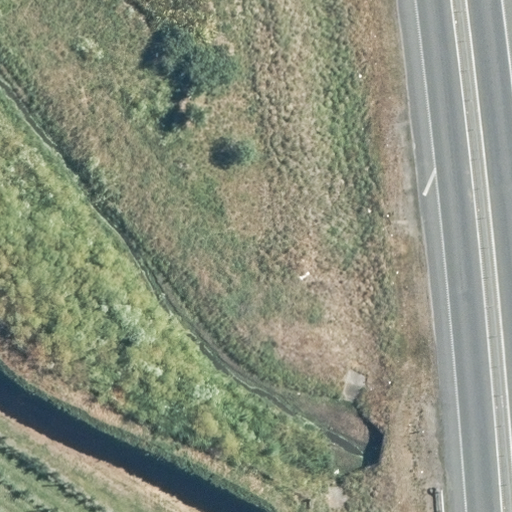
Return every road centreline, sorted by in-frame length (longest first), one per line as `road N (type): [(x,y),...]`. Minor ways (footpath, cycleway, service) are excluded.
road 1 (trunk): [(455,511),(408,0)]
road 2 (trunk): [(498,0),(511,122)]
